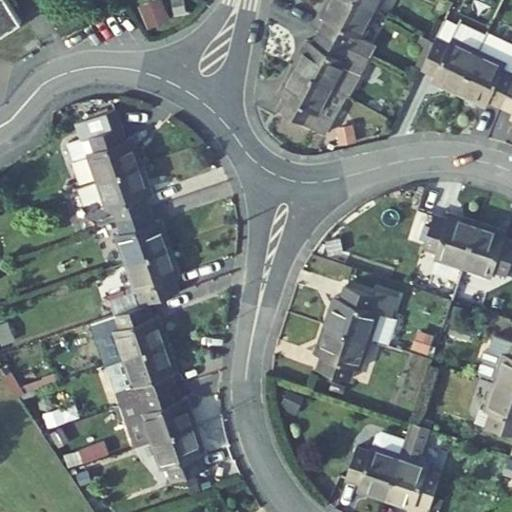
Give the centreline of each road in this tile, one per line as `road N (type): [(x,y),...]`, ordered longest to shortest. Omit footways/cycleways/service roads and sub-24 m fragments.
road 1 (residential): [(283,177),(248,391),(263,456),(301,511)]
road 2 (residential): [(283,177),(313,181),(440,159),(511,172)]
road 3 (residential): [(144,72),(101,67),(59,77),(0,128)]
road 4 (residential): [(241,0),(242,51),(221,119)]
